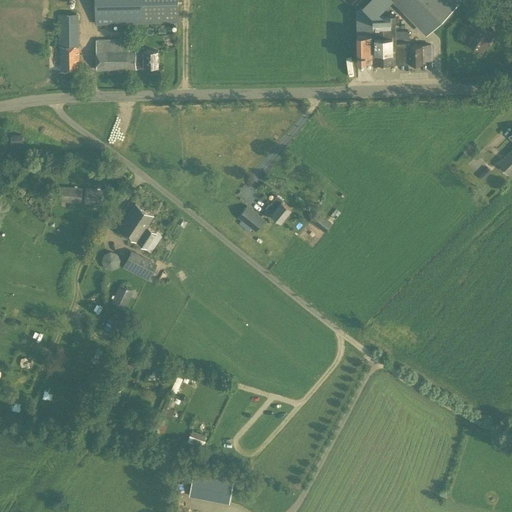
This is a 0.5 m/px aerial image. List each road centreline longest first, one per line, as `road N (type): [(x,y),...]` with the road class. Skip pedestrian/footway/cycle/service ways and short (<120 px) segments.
road 1 (tertiary): [(52,100),(511,90)]
road 2 (unclassified): [(383,363),(90,138),(52,100)]
road 3 (track): [(511,439),(383,363)]
